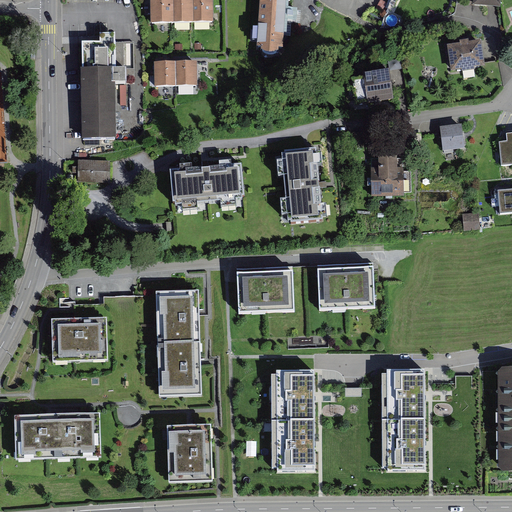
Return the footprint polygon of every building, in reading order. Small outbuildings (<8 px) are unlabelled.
[(294,59),(298,0),(264,0),(261,57),(294,59)] [(488,0),(491,9),(509,5),(507,0),(488,0)] [(184,28),(184,1),(163,1),(164,28),(184,28)] [(205,28),(205,1),(184,1),(184,28),(205,28)] [(226,28),(227,1),(205,1),(205,28),(226,28)] [(134,84),(133,43),(115,43),(114,35),(100,36),(100,43),(82,43),(83,140),(116,140),(115,84),(134,84)] [(480,41),(447,46),(451,71),(484,66),(480,41)] [(208,91),(207,63),(181,64),(182,91),(208,91)] [(182,91),(181,64),(160,65),(160,92),(182,91)] [(390,71),(365,74),(368,102),(394,99),(390,71)] [(473,127),(443,129),(445,154),(475,151),(473,127)] [(511,135),(501,136),(500,159),(511,158),(511,135)] [(317,152),(283,155),(288,224),(323,222),(320,186),(317,152)] [(412,160),(375,158),(373,199),(410,201),(412,160)] [(79,181),(111,181),(112,160),(80,160),(79,181)] [(206,167),(169,171),(173,205),(245,199),(242,164),(206,167)] [(511,175),(492,175),(492,206),(511,205),(511,175)] [(481,215),(465,216),(465,231),(482,231),(481,215)] [(373,271),(318,273),(320,314),(374,312),(373,271)] [(293,274),(238,276),(239,318),(294,316),(293,274)] [(199,295),(159,296),(160,348),(200,347),(199,295)] [(106,322),(52,323),(53,368),(107,366),(106,322)] [(200,400),(200,347),(160,348),(160,401),(200,400)] [(426,395),(425,371),(387,372),(387,375),(382,375),(382,422),(426,422),(426,395)] [(316,398),(315,372),(277,373),(277,376),(271,376),(272,424),(316,423),(316,398)] [(511,372),(502,373),(502,425),(511,425),(511,372)] [(100,419),(59,420),(60,464),(101,463),(100,419)] [(59,420),(16,420),(17,465),(60,464),(59,420)] [(426,448),(426,422),(382,422),(383,469),(386,469),(386,473),(426,473),(426,448)] [(316,449),(316,423),(272,424),(272,470),(276,470),(276,474),(316,474),(316,449)] [(511,425),(502,425),(502,471),(511,471),(511,425)] [(211,430),(167,431),(169,488),(213,487),(211,430)]
